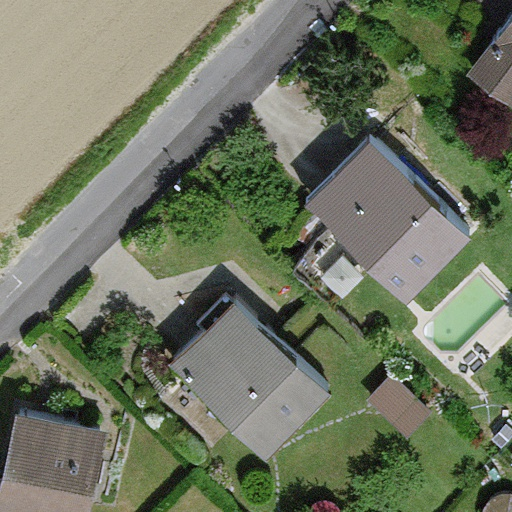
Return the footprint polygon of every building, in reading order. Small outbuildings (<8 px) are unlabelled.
[(497,71),(511,53),(511,0),(427,0),(422,7),(497,71)] [(465,228),(367,129),(335,160),(307,188),(317,198),(335,216),(406,287),(465,228)] [(329,384),(232,290),(189,333),(171,352),(268,446),(329,384)] [(433,408),(391,368),(367,394),(409,434),(433,408)] [(79,511),(100,425),(21,407),(0,499),(0,511),(4,511),(79,511)]
